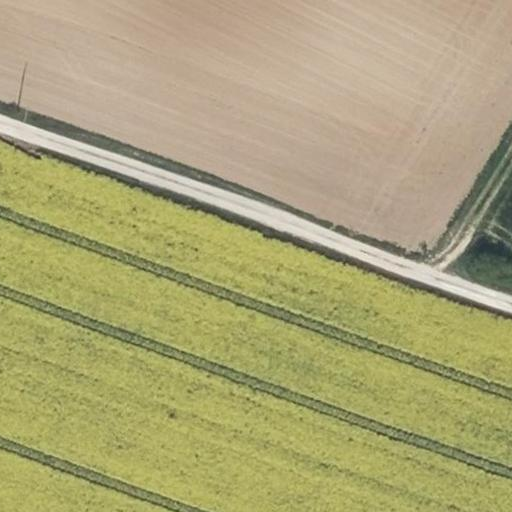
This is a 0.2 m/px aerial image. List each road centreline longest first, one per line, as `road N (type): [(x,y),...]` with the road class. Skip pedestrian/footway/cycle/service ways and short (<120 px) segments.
road 1 (track): [(0,121),(511,299)]
road 2 (track): [(511,173),(448,277)]
